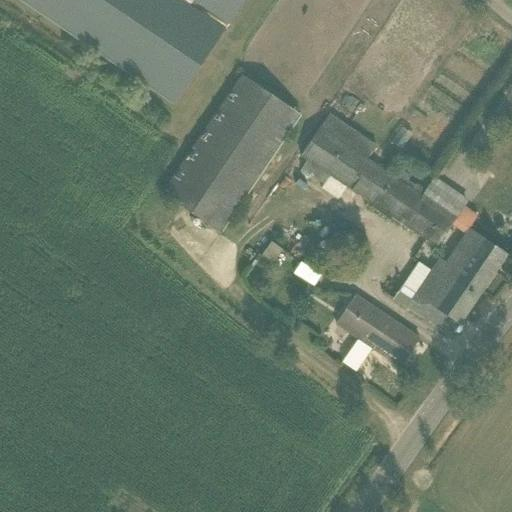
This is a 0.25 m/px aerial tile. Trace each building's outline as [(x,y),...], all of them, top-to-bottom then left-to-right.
[(22,0),(173,101),(240,0),(22,0)] [(242,76),(161,195),(219,234),(300,115),(242,76)] [(455,220),(319,129),(301,156),(436,248),(455,220)] [(507,255),(468,229),(445,264),(437,275),(431,272),(407,308),(451,337),(507,255)] [(258,254),(280,270),(290,256),(268,240),(258,254)] [(292,272),(312,285),(318,275),(298,262),(292,272)] [(336,324),(400,368),(419,340),(355,296),(336,324)]
